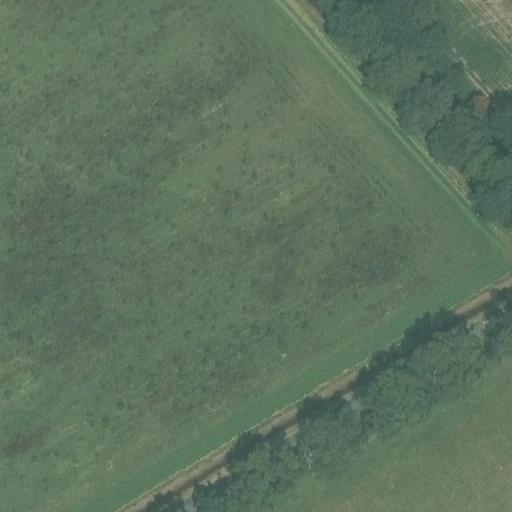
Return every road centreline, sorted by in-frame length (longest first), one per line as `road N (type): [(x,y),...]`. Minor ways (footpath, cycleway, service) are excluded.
road 1 (unclassified): [(196,511),(511,325)]
road 2 (track): [(511,183),(348,0)]
